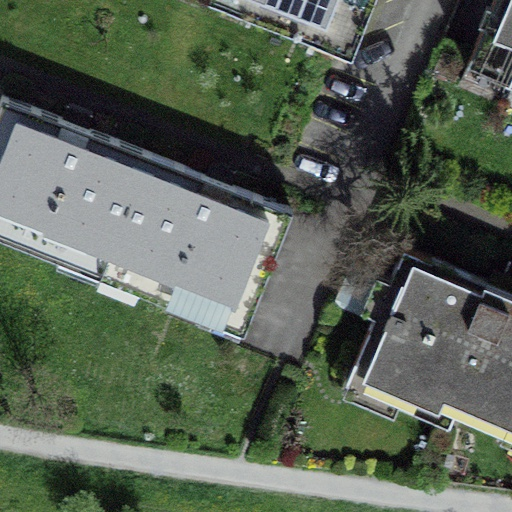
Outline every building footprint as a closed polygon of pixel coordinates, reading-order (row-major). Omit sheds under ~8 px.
[(216,0),(191,0),(213,8),(216,0)] [(377,0),(216,0),(213,8),(355,61),(377,0)] [(174,167),(41,115),(0,219),(0,243),(124,292),(174,167)] [(306,219),(174,167),(124,292),(256,344),(306,219)] [(511,302),(421,265),(366,396),(411,414),(416,401),(472,424),(477,412),(511,426),(511,302)]
